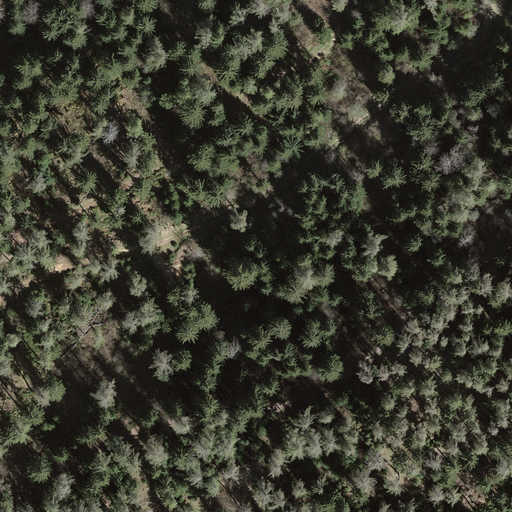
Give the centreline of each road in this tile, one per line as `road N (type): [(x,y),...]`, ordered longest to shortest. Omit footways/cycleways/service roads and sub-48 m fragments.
road 1 (track): [(502,0),(485,36),(242,205),(155,242),(61,261),(0,297)]
road 2 (track): [(0,264),(44,230),(138,181),(324,46),(349,0)]
